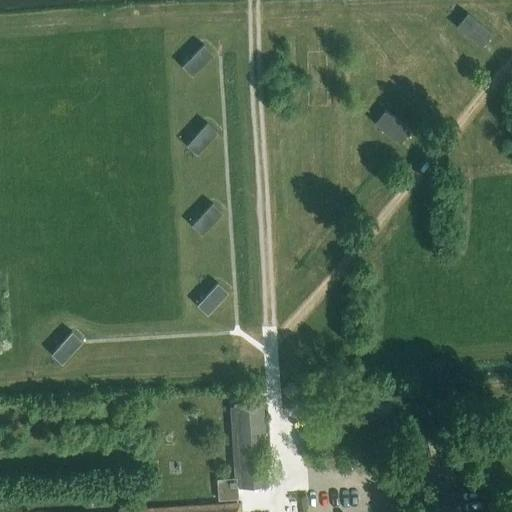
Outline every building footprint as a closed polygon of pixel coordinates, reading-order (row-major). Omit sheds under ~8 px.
[(456,26),(480,47),(491,33),(467,13),(456,26)] [(181,66),(191,76),(213,54),(203,44),(181,66)] [(374,123),(398,144),(409,130),(385,109),(374,123)] [(196,154),(217,132),(207,123),(186,145),(196,154)] [(191,225),(201,235),(222,213),(212,203),(191,225)] [(196,305),(207,314),(227,292),(217,283),(196,305)] [(61,363),(82,341),(71,331),(51,353),(61,363)] [(237,488),(267,486),(262,404),(233,406),(237,478),(216,479),(218,500),(238,499),(237,488)] [(340,440),(339,415),(325,416),(327,441),(340,440)] [(239,511),(239,503),(127,510),(120,510),(120,511),(239,511)]
